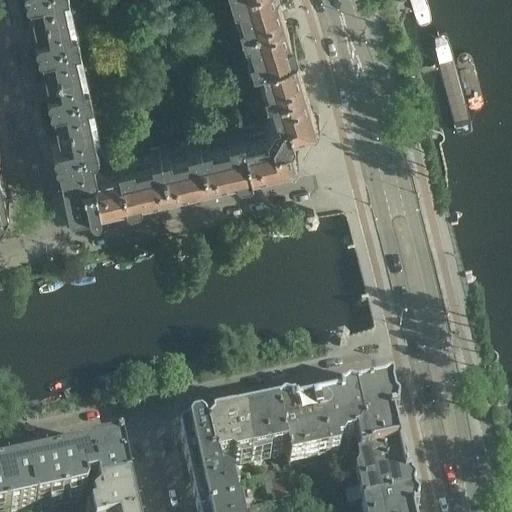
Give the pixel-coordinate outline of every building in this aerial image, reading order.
[(66,4),(64,0),(28,0),(31,12),(66,4)] [(288,32),(283,14),(278,0),(236,0),(240,11),(236,12),(242,32),(246,31),(250,46),(247,47),(251,60),(258,58),(293,47),(295,43),(292,34),(288,32)] [(411,0),(419,23),(421,26),(423,29),(424,30),(427,30),(430,30),(432,29),(434,26),(435,25),(435,22),(435,19),(428,0),(411,0)] [(70,22),(66,4),(31,12),(37,39),(76,30),(74,21),(70,22)] [(78,58),(74,41),(78,40),(76,30),(37,39),(43,66),(78,58)] [(433,44),(456,131),(457,132),(457,134),(458,135),(459,136),(460,137),(462,138),(463,139),(465,139),(466,139),(468,138),(469,138),(470,137),(472,136),(473,135),(473,133),(474,132),(474,130),(474,129),(473,127),(450,41),(449,39),(448,37),(446,35),(445,34),(443,33),(441,32),(439,31),(437,33),(436,35),(435,37),(434,40),(434,42),(433,44)] [(302,78),(299,68),(293,47),(258,58),(264,78),(261,79),(264,90),(267,89),(302,78)] [(82,76),(78,58),(43,66),(49,93),(88,84),(85,75),(82,76)] [(313,124),(316,119),(317,118),(313,114),(302,78),(267,89),(273,110),(270,111),(263,123),(264,127),(242,132),(250,167),(286,159),(291,160),(296,154),(292,149),(288,133),(291,128),(313,124)] [(90,112),(86,95),(90,94),(88,84),(49,93),(55,120),(90,112)] [(95,139),(90,112),(55,120),(59,137),(53,138),(53,140),(52,141),(51,141),(51,142),(51,143),(51,145),(52,147),(53,147),(55,148),(95,139)] [(250,167),(242,132),(242,129),(228,132),(229,135),(210,139),(209,136),(200,139),(208,176),(235,170),(238,172),(248,170),(250,167)] [(124,195),(117,160),(95,164),(91,150),(93,149),(96,143),(95,139),(55,148),(55,149),(54,149),(53,150),(53,151),(53,152),(53,153),(53,154),(54,155),(55,156),(56,157),(57,157),(66,200),(66,201),(65,201),(66,202),(67,203),(67,205),(67,206),(68,206),(69,207),(72,206),(73,207),(74,207),(75,206),(89,203),(90,204),(91,204),(92,205),(94,205),(95,204),(96,203),(97,203),(97,202),(98,201),(124,195)] [(208,176),(200,139),(190,141),(191,143),(172,147),(172,145),(144,151),(145,153),(130,157),(130,154),(116,157),(117,160),(124,195),(125,194),(127,197),(137,195),(139,191),(208,176)] [(315,223),(317,216),(318,216),(313,210),(306,211),(303,218),(308,224),(315,223)] [(346,346),(348,339),(343,333),(335,336),(334,343),(339,348),(346,346)] [(397,450),(390,421),(396,420),(388,388),(354,395),(362,432),(359,432),(354,440),(360,444),(363,457),(397,450)] [(362,432),(354,395),(337,399),(338,404),(316,409),(326,456),(337,454),(336,449),(345,447),(344,442),(354,440),(359,432),(362,432)] [(326,456),(316,409),(293,414),(292,409),(275,413),(285,456),(287,465),(326,456)] [(285,456),(275,413),(239,421),(249,464),(285,456)] [(249,464),(239,421),(204,428),(211,464),(216,467),(231,463),(233,467),(249,464)] [(211,464),(204,428),(181,433),(180,434),(179,435),(178,435),(178,436),(178,437),(178,438),(189,488),(223,480),(231,486),(229,474),(216,467),(211,464)] [(128,490),(120,452),(118,452),(114,450),(114,448),(79,456),(84,476),(92,474),(96,492),(97,497),(128,490)] [(355,459),(353,449),(344,462),(355,459)] [(403,479),(400,464),(397,450),(363,457),(359,458),(361,465),(358,469),(362,488),(357,489),(361,507),(412,495),(408,478),(403,479)] [(96,492),(92,474),(84,476),(79,456),(53,462),(63,506),(83,502),(87,499),(86,494),(96,492)] [(36,511),(63,506),(53,462),(24,468),(33,511),(36,511)] [(33,511),(24,468),(0,473),(0,494),(3,511),(33,511)] [(237,511),(231,486),(223,480),(189,488),(194,511),(237,511)] [(133,511),(128,490),(97,497),(98,502),(92,508),(92,511),(133,511)] [(415,511),(412,495),(361,507),(362,511),(415,511)]
